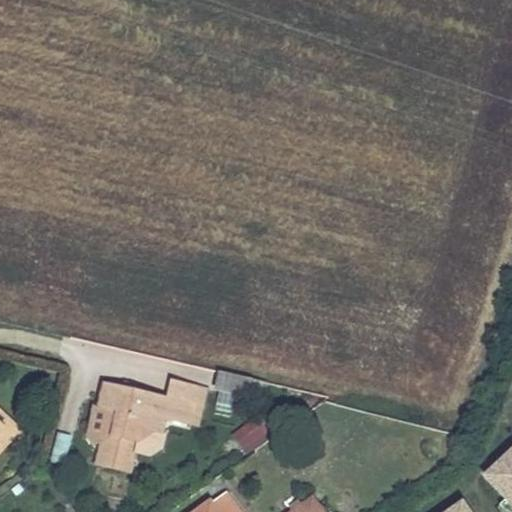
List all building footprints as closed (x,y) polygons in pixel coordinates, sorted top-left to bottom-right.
[(220,373),(216,389),(245,397),(250,381),(220,373)] [(169,422),(195,428),(204,391),(176,384),(171,402),(110,386),(103,410),(122,415),(116,438),(106,444),(100,467),(132,475),(141,441),(155,432),(166,435),(169,422)] [(204,391),(195,428),(200,430),(209,393),(204,391)] [(0,459),(26,433),(0,408),(0,422),(9,431),(0,440),(0,459)] [(247,458),(273,440),(256,418),(231,437),(247,458)] [(0,440),(9,431),(0,422),(0,440)] [(511,456),(485,481),(511,509),(511,456)] [(209,511),(208,510),(205,511),(233,511),(226,501),(211,511),(209,511)]
